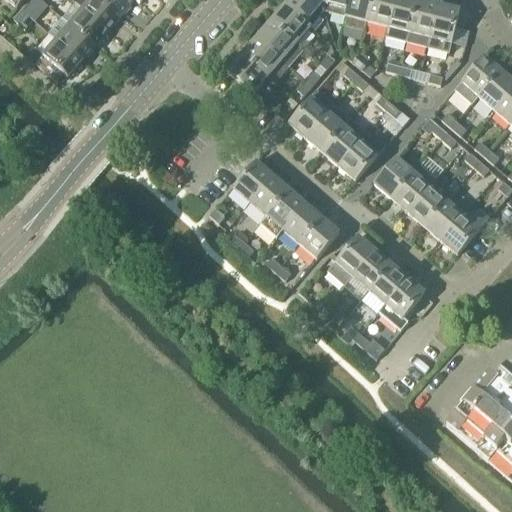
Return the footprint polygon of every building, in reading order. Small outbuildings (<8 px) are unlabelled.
[(3,0),(15,10),(23,0),(3,0)] [(76,0),(73,4),(81,10),(107,32),(120,17),(100,0),(76,0)] [(100,0),(120,17),(133,1),(132,0),(100,0)] [(318,0),(288,0),(282,8),(308,30),(322,14),(318,0)] [(348,0),(318,0),(322,14),(344,19),(348,0)] [(348,0),(344,19),(341,29),(362,34),(365,24),(370,0),(348,0)] [(370,0),(365,24),(386,29),(392,0),(370,0)] [(409,0),(392,0),(386,29),(383,39),(404,44),(415,1),(409,0)] [(415,1),(404,44),(426,50),(436,7),(415,1)] [(21,12),(27,18),(35,9),(29,3),(21,12)] [(436,7),(426,50),(447,55),(458,12),(436,7)] [(282,8),(268,24),(294,46),(308,30),(282,8)] [(107,32),(81,10),(68,26),(94,48),(107,32)] [(27,18),(21,12),(13,21),(20,27),(27,18)] [(61,20),(48,35),(55,41),(81,63),(94,48),(68,26),(61,20)] [(294,46),(268,24),(254,40),(288,69),(302,53),(294,46)] [(254,40),(240,57),(266,80),(273,86),(288,69),(254,40)] [(41,58),(34,66),(56,85),(63,76),(67,79),(81,63),(55,41),(41,57),(41,58)] [(350,66),(356,59),(347,51),(341,58),(350,66)] [(266,80),(240,57),(225,74),(251,96),(266,80)] [(318,67),(325,72),(333,63),(327,57),(318,67)] [(356,59),(350,66),(360,74),(366,67),(356,59)] [(476,100),(499,74),(482,60),(453,93),(469,107),(476,100)] [(396,78),(398,69),(386,66),(384,75),(396,78)] [(398,69),(396,78),(408,81),(410,72),(398,69)] [(351,85),(357,79),(347,71),(342,77),(351,85)] [(312,74),(304,84),(310,89),(319,80),(312,74)] [(511,85),(499,74),(476,100),(493,114),(511,92),(511,85)] [(428,77),(426,85),(438,88),(440,80),(428,77)] [(366,86),(357,79),(351,85),(360,93),(366,86)] [(310,89),(304,84),(296,93),(302,98),(310,89)] [(511,125),(511,92),(493,114),(509,128),(511,125)] [(326,116),(333,108),(316,93),(287,127),(304,141),(326,116)] [(384,114),(389,107),(380,99),(375,106),(384,114)] [(389,107),(384,114),(393,122),(399,115),(389,107)] [(284,108),(276,117),(282,122),(290,113),(284,108)] [(326,116),(304,141),(320,155),(342,129),(349,121),(333,108),(326,116)] [(449,131),(455,125),(446,117),(440,124),(449,131)] [(349,121),(342,129),(320,155),(336,169),(365,135),(349,121)] [(455,125),(449,131),(459,139),(464,133),(455,125)] [(440,143),(445,137),(436,129),(431,135),(440,143)] [(365,135),(336,169),(353,184),(382,150),(365,135)] [(445,137),(440,143),(449,151),(454,144),(445,137)] [(482,159),(488,153),(478,145),(473,152),(482,159)] [(497,161),(488,153),(482,159),(491,167),(497,161)] [(472,171),(478,165),(468,157),(463,163),(472,171)] [(389,202),(411,176),(394,161),(372,187),(389,202)] [(249,205),(271,179),(254,165),(232,191),(249,205)] [(478,165),(472,171),(481,179),(487,172),(478,165)] [(412,176),(411,176),(389,202),(405,216),(428,190),(429,191),(435,183),(419,168),(412,176)] [(271,179),(249,205),(265,219),(287,193),(271,179)] [(428,190),(405,216),(422,230),(451,196),(435,183),(429,191),(428,190)] [(497,191),(506,199),(511,193),(502,185),(497,191)] [(287,193),(265,219),(266,220),(259,227),(275,241),(282,234),(281,233),(304,208),(287,193)] [(467,210),(451,196),(422,230),(438,244),(467,210)] [(320,221),(304,208),(281,233),(282,234),(298,247),(320,221)] [(475,216),(467,210),(438,244),(455,258),(488,220),(478,212),(475,216)] [(208,219),(217,227),(223,221),(213,213),(208,219)] [(320,221),(298,247),(315,262),(337,236),(320,221)] [(237,252),(243,245),(233,237),(227,244),(237,252)] [(356,239),(326,274),(343,289),(373,254),(356,239)] [(243,245),(237,252),(246,260),(252,254),(243,245)] [(343,289),(359,303),(389,268),(373,254),(343,289)] [(273,276),(279,269),(270,261),(264,268),(273,276)] [(389,268),(359,303),(375,317),(377,315),(383,308),(384,308),(406,282),(389,268)] [(279,269),(273,276),(283,284),(288,277),(279,269)] [(384,308),(383,308),(377,315),(399,334),(406,325),(402,322),(423,297),(406,282),(384,308)] [(320,316),(326,309),(316,301),(311,308),(320,316)] [(326,309),(320,316),(330,324),(335,317),(326,309)] [(353,344),(358,338),(349,330),(343,336),(353,344)] [(358,338),(353,344),(362,353),(368,346),(358,338)] [(511,373),(509,378),(504,374),(494,385),(486,379),(444,428),(511,486),(511,485),(511,373)]
